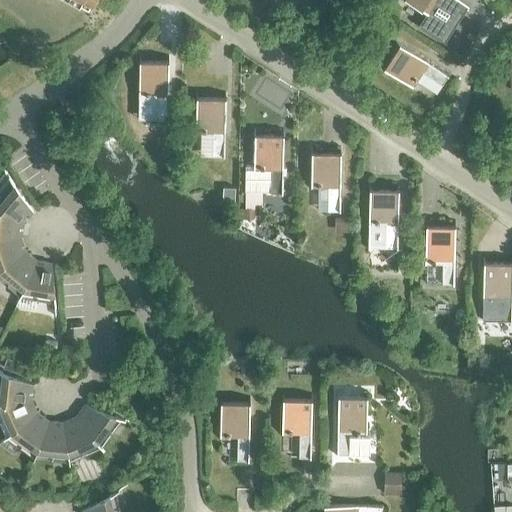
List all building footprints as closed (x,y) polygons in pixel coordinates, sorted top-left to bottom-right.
[(460,0),(405,0),(428,14),(419,27),(439,40),(457,12),(461,15),(468,5),(460,0)] [(441,85),(448,75),(399,43),(383,68),(411,86),(421,72),(441,85)] [(155,119),(167,119),(168,61),(138,61),(138,95),(155,95),(155,119)] [(211,156),(223,156),(225,98),(195,97),(194,131),(212,132),(211,156)] [(244,192),(282,193),(283,135),(253,134),(253,168),(244,168),(244,192)] [(327,210),(339,210),(340,152),(310,152),(310,186),(328,186),(327,210)] [(0,190),(0,212),(22,223),(32,211),(10,179),(0,190)] [(221,200),(236,201),(236,186),(222,186),(221,200)] [(367,247),(397,247),(398,189),(368,189),(367,247)] [(0,238),(20,237),(22,223),(0,212),(0,238)] [(454,226),(425,225),(424,263),(426,263),(425,283),(441,283),(453,284),(454,226)] [(0,267),(25,251),(20,237),(0,238),(0,267)] [(0,279),(19,295),(36,260),(25,251),(0,267),(0,279)] [(36,260),(19,295),(54,302),(51,262),(36,260)] [(511,263),(482,262),(482,300),(481,320),(499,320),(511,321),(511,263)] [(56,335),(43,333),(41,347),(54,349),(56,335)] [(0,403),(30,398),(32,384),(0,371),(0,403)] [(366,397),(337,396),(336,454),(348,454),(368,454),(369,435),(366,434),(366,397)] [(0,423),(6,436),(36,412),(30,398),(0,403),(0,423)] [(298,457),(310,457),(311,399),(282,399),(281,433),(298,433),(298,457)] [(236,460),(248,460),(249,402),(219,402),(219,436),(236,436),(236,460)] [(75,416),(100,446),(120,418),(84,404),(75,416)] [(33,457),(48,420),(36,412),(6,436),(33,457)] [(68,460),(100,446),(75,416),(62,422),(68,460)] [(68,460),(62,422),(48,420),(33,457),(68,460)] [(383,493),(399,493),(400,471),(384,470),(383,493)] [(80,511),(119,511),(114,492),(80,511)]
